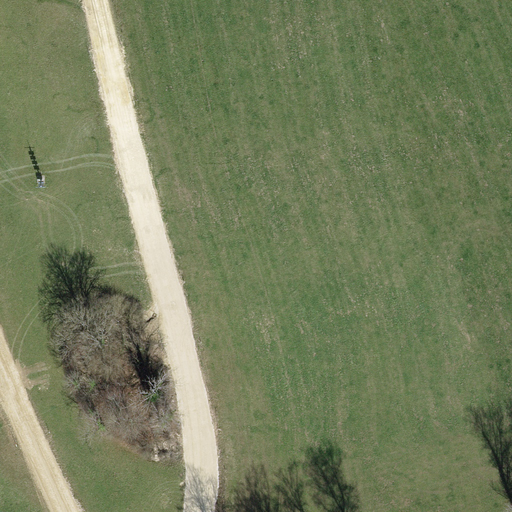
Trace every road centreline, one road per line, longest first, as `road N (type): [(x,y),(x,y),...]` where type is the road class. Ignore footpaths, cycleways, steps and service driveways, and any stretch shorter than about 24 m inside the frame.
road 1 (track): [(197,511),(192,404),(96,0)]
road 2 (track): [(0,366),(62,511)]
